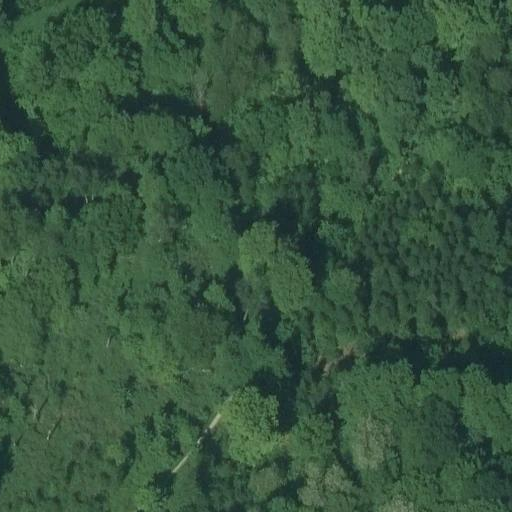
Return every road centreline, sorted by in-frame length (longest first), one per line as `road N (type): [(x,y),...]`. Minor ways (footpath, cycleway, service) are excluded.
road 1 (track): [(0,316),(77,254),(277,122),(511,39)]
road 2 (track): [(511,446),(379,511)]
